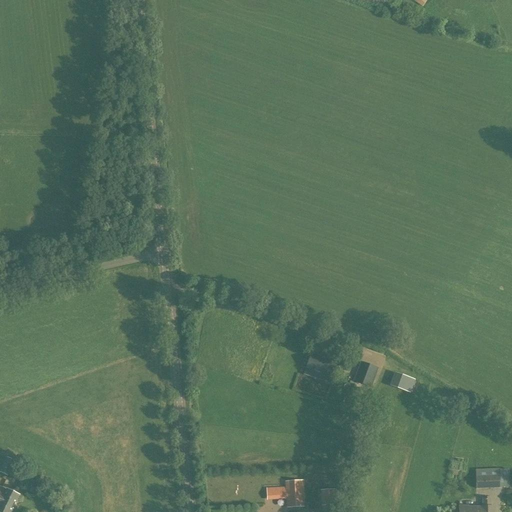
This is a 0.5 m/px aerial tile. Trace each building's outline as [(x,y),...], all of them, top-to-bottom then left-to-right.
[(312,355),(306,370),(304,375),(322,382),(327,368),(336,372),(339,365),(329,361),(312,355)] [(371,387),(378,369),(360,362),(353,380),(371,387)] [(389,385),(411,392),(416,379),(394,371),(389,385)] [(9,471),(1,467),(0,468),(0,472),(7,475),(9,471)] [(500,488),(499,476),(499,470),(475,471),(476,490),(500,488)] [(287,483),(287,488),(287,498),(288,503),(302,502),(301,482),(300,482),(300,488),(293,488),(293,483),(287,483)] [(10,511),(18,496),(2,489),(0,493),(0,511),(10,511)] [(334,511),(334,490),(331,490),(323,491),(324,499),(324,508),(322,508),(322,511),(334,511)] [(482,508),(469,508),(469,506),(458,506),(458,511),(493,511),(493,507),(491,507),(490,498),(482,498),(482,508)]
